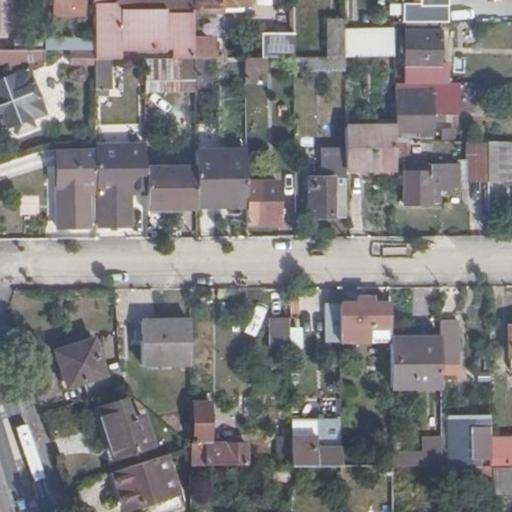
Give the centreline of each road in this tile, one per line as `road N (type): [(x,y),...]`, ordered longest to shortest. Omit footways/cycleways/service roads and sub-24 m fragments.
road 1 (residential): [(0,263),(511,269)]
road 2 (primary): [(45,511),(0,368)]
